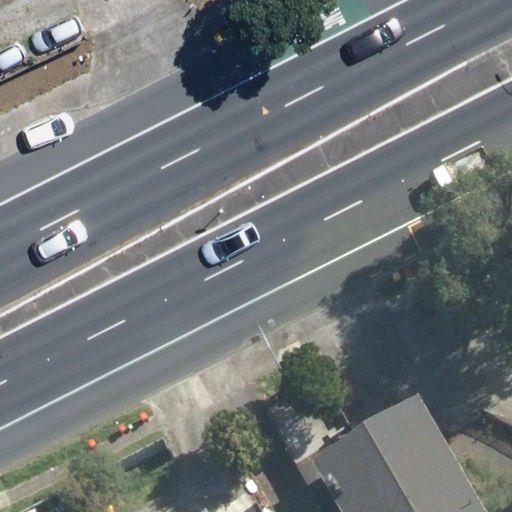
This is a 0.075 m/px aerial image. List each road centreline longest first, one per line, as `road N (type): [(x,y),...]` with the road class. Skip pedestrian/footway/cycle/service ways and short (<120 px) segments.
road 1 (primary): [(511,148),(0,402)]
road 2 (primary): [(0,231),(462,0)]
